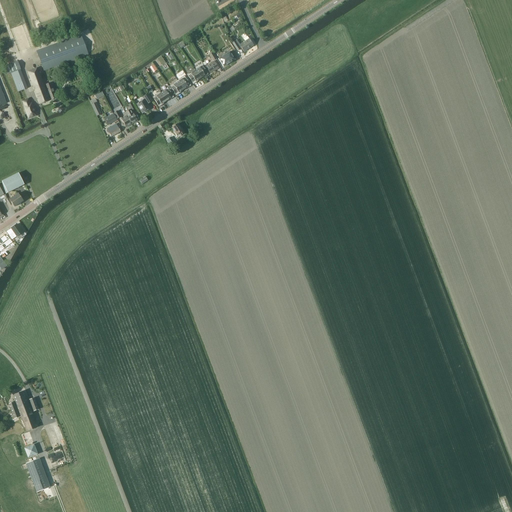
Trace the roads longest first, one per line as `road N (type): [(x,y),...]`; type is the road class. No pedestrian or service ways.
road 1 (tertiary): [(0,227),(341,0)]
road 2 (track): [(48,132),(0,5)]
